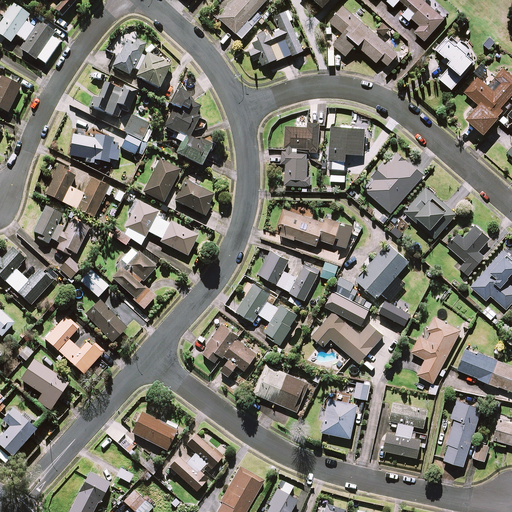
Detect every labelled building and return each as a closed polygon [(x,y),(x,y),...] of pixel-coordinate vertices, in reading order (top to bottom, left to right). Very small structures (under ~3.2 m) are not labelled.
[(58,0),(61,3),(54,10),(62,17),(77,0),(43,0),(45,2),(46,0),(58,0)] [(258,21),(262,24),(274,11),(270,8),(274,4),(269,0),(235,0),(219,18),(242,39),(258,21)] [(444,19),(422,0),(387,0),(386,2),(393,8),(399,1),(408,8),(402,15),(408,21),(411,19),(420,26),(414,32),(424,41),(444,19)] [(29,23),(33,18),(13,5),(0,24),(0,35),(11,43),(16,35),(25,42),(20,50),(36,61),(55,33),(39,22),(35,28),(29,23)] [(398,54),(343,6),(329,22),(343,34),(333,45),(346,57),(356,45),(376,63),(380,59),(388,66),(398,54)] [(259,59),(262,66),(277,60),(277,61),(291,55),(292,56),(303,51),(290,21),(293,20),(289,11),(274,17),(278,28),(269,32),(268,30),(257,35),(260,40),(253,43),(255,48),(249,51),(254,61),(259,59)] [(390,29),(383,24),(377,31),(384,36),(390,29)] [(451,90),(475,62),(467,55),(472,50),(461,40),(459,43),(451,36),(448,39),(447,37),(436,50),(448,61),(446,64),(449,67),(439,79),(451,90)] [(129,76),(133,69),(137,72),(145,56),(141,54),(146,46),(130,38),(113,68),(129,76)] [(169,67),(147,56),(136,79),(158,90),(169,67)] [(487,70),(480,64),(474,73),(480,78),(487,70)] [(465,119),(482,135),(496,119),(506,127),(511,122),(503,115),(511,104),(511,76),(503,69),(488,86),(478,78),(464,93),(478,105),(465,119)] [(0,109),(8,113),(21,86),(1,77),(0,80),(0,109)] [(200,107),(194,104),(179,83),(168,105),(174,108),(164,128),(178,134),(175,140),(181,143),(175,154),(201,167),(211,145),(200,140),(199,142),(189,137),(199,117),(196,115),(200,107)] [(129,110),(137,90),(123,85),(121,90),(104,84),(98,100),(93,98),(89,107),(118,118),(122,107),(129,110)] [(149,124),(130,115),(122,132),(140,141),(149,124)] [(286,151),(282,151),(281,164),(285,164),(284,185),(309,187),(310,178),(306,177),(307,154),(297,154),(297,148),(310,149),(309,152),(318,153),(318,147),(319,124),(307,123),(307,128),(285,127),(284,148),(286,148),(286,151)] [(364,129),(331,127),(327,170),(344,171),(346,154),(362,155),(364,129)] [(146,145),(126,135),(119,149),(133,156),(135,153),(141,156),(146,145)] [(109,139),(92,136),(92,140),(70,136),(67,156),(83,159),(83,163),(96,166),(96,162),(106,164),(107,160),(115,161),(118,145),(109,144),(109,139)] [(424,175),(397,152),(386,165),(383,163),(371,177),(375,180),(365,191),(391,213),(424,175)] [(177,170),(158,159),(141,193),(160,203),(177,170)] [(68,170),(59,165),(45,195),(94,218),(109,186),(69,167),(68,170)] [(214,195),(185,181),(174,201),(203,216),(214,195)] [(456,214),(426,188),(404,212),(412,219),(414,216),(430,230),(428,233),(434,239),(456,214)] [(150,207),(136,200),(129,213),(132,215),(125,229),(145,239),(148,232),(161,239),(160,242),(187,256),(201,229),(189,223),(186,229),(171,222),(170,224),(156,217),(159,212),(150,207)] [(63,216),(46,207),(33,232),(40,236),(38,240),(48,244),(51,239),(59,244),(56,250),(71,257),(73,253),(76,255),(89,229),(73,221),(68,230),(59,225),(63,216)] [(283,209),(278,225),(283,226),(280,234),(317,247),(319,240),(333,245),(336,237),(339,238),(337,245),(346,248),(354,228),(341,223),(326,218),(324,223),(283,209)] [(489,238),(475,226),(463,239),(458,234),(447,246),(465,262),(459,268),(467,275),(483,257),(477,251),(489,238)] [(130,240),(117,231),(112,237),(125,246),(130,240)] [(409,262),(388,244),(356,280),(363,286),(359,290),(373,302),(381,293),(389,300),(404,283),(396,276),(409,262)] [(25,260),(12,248),(1,261),(0,259),(0,277),(31,306),(58,277),(51,270),(46,276),(39,270),(28,282),(16,270),(25,260)] [(156,268),(133,248),(116,267),(119,270),(112,279),(134,299),(133,300),(143,310),(155,297),(141,285),(156,268)] [(305,300),(321,270),(304,261),(302,266),(271,250),(258,275),(305,300)] [(511,258),(503,250),(471,287),(486,301),(490,296),(506,309),(511,302),(511,286),(508,283),(511,278),(511,258)] [(81,268),(71,259),(60,270),(70,280),(81,268)] [(338,266),(325,262),(320,276),(333,281),(338,266)] [(108,287),(91,271),(80,282),(98,298),(108,287)] [(347,320),(348,318),(361,324),(368,309),(348,300),(355,284),(338,276),(324,307),(333,311),(311,337),(323,347),(330,339),(359,363),(383,335),(369,323),(363,330),(361,332),(347,320)] [(270,295),(253,284),(236,311),(253,322),(258,314),(270,322),(262,333),(279,344),(298,315),(280,303),(277,307),(267,301),(270,295)] [(126,330),(100,301),(85,315),(112,343),(126,330)] [(499,318),(490,309),(485,314),(494,323),(499,318)] [(0,335),(1,337),(14,323),(0,311),(0,335)] [(460,330),(434,317),(427,330),(423,329),(411,352),(425,359),(416,375),(432,383),(460,330)] [(78,331),(64,319),(45,340),(83,374),(101,354),(88,342),(80,351),(69,341),(78,331)] [(239,336),(222,324),(201,353),(215,362),(220,355),(228,360),(221,371),(229,377),(237,365),(244,370),(257,353),(237,339),(239,336)] [(33,352),(27,347),(19,356),(25,361),(33,352)] [(511,366),(466,348),(457,370),(511,392),(511,366)] [(68,384),(33,361),(20,380),(42,394),(37,402),(50,411),(68,384)] [(311,384),(266,365),(253,393),(298,413),(311,384)] [(370,385),(356,382),(354,397),(367,400),(370,385)] [(438,386),(431,384),(428,393),(435,395),(438,386)] [(357,405),(328,399),(321,432),(350,438),(357,405)] [(482,407),(456,399),(451,418),(454,419),(446,444),(448,444),(443,460),(463,466),(471,439),(473,439),(482,407)] [(426,410),(393,403),(389,421),(398,423),(395,434),(386,432),(383,450),(417,458),(421,439),(411,437),(414,426),(422,427),(426,410)] [(21,416),(13,409),(2,421),(10,427),(0,438),(0,446),(12,457),(36,430),(30,424),(32,422),(23,413),(21,416)] [(165,425),(142,413),(131,433),(166,451),(178,427),(167,421),(165,425)] [(511,423),(498,419),(492,439),(511,444),(511,423)] [(135,444),(124,434),(115,444),(127,454),(135,444)] [(220,458),(194,435),(184,446),(193,454),(184,465),(176,458),(167,469),(194,492),(205,480),(198,473),(204,466),(209,470),(220,458)] [(489,447),(478,443),(473,457),(484,461),(489,447)] [(134,460),(127,454),(121,462),(128,467),(134,460)] [(157,468),(148,460),(142,467),(151,475),(157,468)] [(243,511),(261,481),(237,467),(218,502),(220,503),(215,511),(243,511)] [(131,474),(119,468),(115,477),(126,483),(131,474)] [(90,511),(106,485),(87,475),(66,511),(90,511)] [(290,511),(296,500),(276,490),(268,505),(270,506),(266,511),(290,511)] [(135,493),(126,505),(134,511),(148,511),(153,506),(135,493)]
